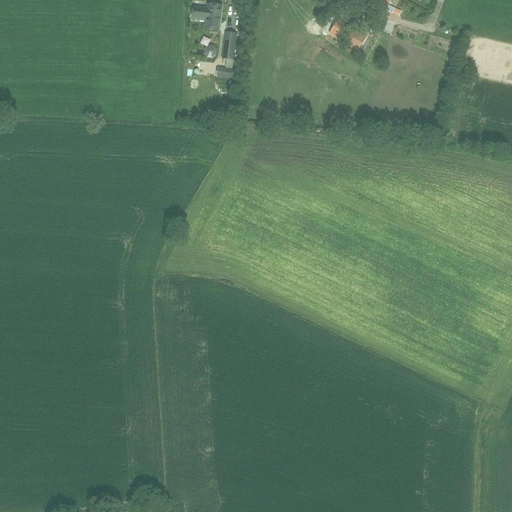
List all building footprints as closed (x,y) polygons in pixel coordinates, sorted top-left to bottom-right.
[(373,0),(371,4),(385,12),(391,0),(373,0)] [(218,31),(221,6),(208,4),(207,9),(193,7),(192,19),(206,21),(204,29),(212,30),(212,33),(216,33),(218,31)] [(395,9),(393,16),(401,18),(404,12),(395,9)] [(365,38),(338,21),(330,33),(357,50),(365,38)] [(233,60),(235,44),(236,35),(226,33),(222,59),(233,60)] [(216,77),(233,79),(234,70),(218,68),(216,77)]
